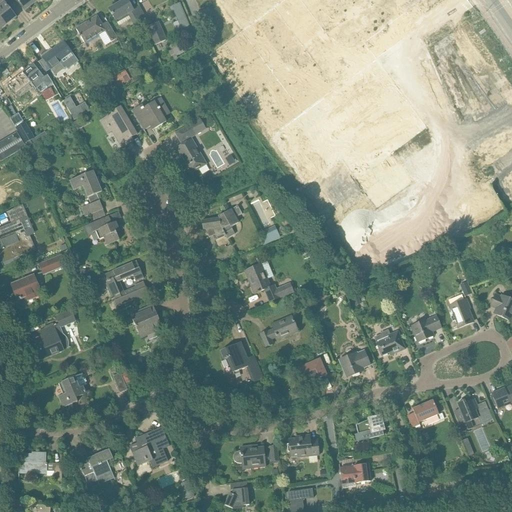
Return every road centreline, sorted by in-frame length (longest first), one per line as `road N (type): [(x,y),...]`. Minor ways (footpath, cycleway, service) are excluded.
road 1 (residential): [(209,423),(254,431),(376,392),(427,386)]
road 2 (residential): [(427,386),(478,379),(504,364),(496,337),(484,335),(427,363)]
road 3 (residential): [(0,432),(68,434),(170,393)]
road 4 (residential): [(180,276),(147,148)]
road 5 (residential): [(184,333),(235,313),(180,276)]
